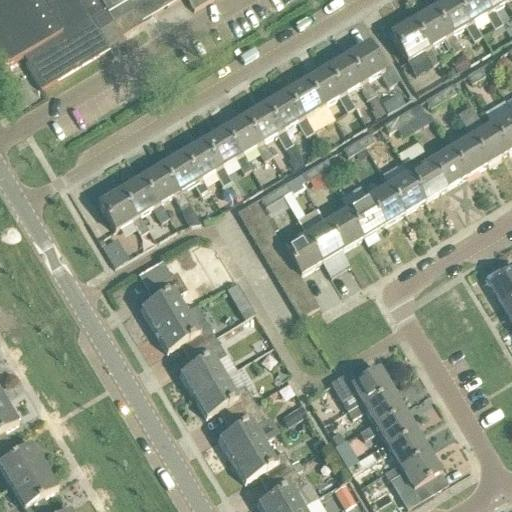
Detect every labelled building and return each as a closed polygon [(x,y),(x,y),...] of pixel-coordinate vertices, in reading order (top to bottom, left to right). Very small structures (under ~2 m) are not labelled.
[(112,29),(94,0),(0,0),(0,69),(0,70),(3,70),(5,71),(11,70),(20,65),(40,97),(123,47),(120,43),(112,29)] [(156,18),(145,0),(94,0),(112,29),(134,16),(141,28),(156,18)] [(145,0),(156,18),(184,2),(193,17),(222,0),(145,0)] [(472,30),(483,23),(492,37),(501,32),(492,18),(492,17),(488,19),(476,0),(459,0),(452,5),(468,32),(471,29),(472,30)] [(492,18),(504,10),(511,22),(511,5),(509,7),(504,0),(476,0),(488,19),(492,17),(492,18)] [(451,42),(463,35),(472,49),(480,44),(472,30),(471,29),(468,32),(452,5),(431,17),(447,44),(451,42)] [(142,30),(141,28),(134,16),(112,29),(120,43),(142,30)] [(431,54),(442,47),(451,62),(459,56),(451,42),(447,44),(431,17),(411,30),(427,57),(431,54)] [(406,69),(422,59),(431,73),(439,69),(431,54),(427,57),(411,30),(390,42),(406,69)] [(366,89),(378,81),(387,95),(395,91),(386,76),(382,78),(366,51),(345,63),(361,91),(365,88),(366,89)] [(456,80),(469,72),(462,61),(450,68),(456,80)] [(345,101),(358,93),(366,107),(374,103),(366,89),(365,88),(361,91),(345,63),(324,75),(341,103),(345,101)] [(470,92),(497,76),(492,67),(465,83),(470,92)] [(324,113),(337,106),(345,120),(353,115),(345,101),(341,103),(324,75),(304,87),(320,115),(324,113)] [(304,126),(316,118),(324,132),(333,127),(324,113),(320,115),(304,87),(283,100),(300,127),(303,125),(304,126)] [(430,116),(455,101),(450,92),(425,107),(430,116)] [(282,138),(295,130),(304,144),(312,140),(304,126),(303,125),(300,127),(283,100),(263,112),(279,140),(282,138)] [(372,117),(380,112),(374,103),(366,107),(372,117)] [(262,150),(275,143),(283,157),(284,156),(291,152),(282,138),(279,140),(263,112),(242,124),(259,152),(262,150)] [(380,112),(372,117),(370,118),(376,128),(386,122),(380,112)] [(456,121),(467,140),(485,172),(508,158),(491,130),(489,127),(488,127),(488,128),(480,132),(470,114),(456,121)] [(503,123),(491,130),(508,158),(511,155),(511,118),(510,114),(508,115),(509,115),(501,120),(503,123)] [(388,140),(414,125),(409,117),(383,132),(388,140)] [(242,162),(254,155),(262,169),(271,164),(262,150),(259,152),(242,124),(222,136),(238,164),(242,162)] [(221,174),(234,167),(242,181),(250,176),(242,162),(238,164),(222,136),(201,149),(217,176),(221,174)] [(462,148),(450,155),(467,183),(485,172),(467,140),(459,144),(462,148)] [(347,166),(373,150),(367,141),(342,157),(347,166)] [(201,186),(213,179),(221,193),(230,188),(221,174),(217,176),(201,149),(181,161),(197,188),(201,186)] [(441,160),(429,167),(446,195),(467,183),(450,155),(448,151),(447,152),(439,157),(441,160)] [(293,177),(302,171),(291,152),(284,156),(290,166),(287,167),(293,177)] [(180,199),(193,191),(201,205),(210,200),(201,186),(197,188),(181,161),(160,173),(176,200),(180,198),(180,199)] [(420,173),(409,179),(425,208),(446,195),(429,167),(427,163),(426,164),(418,169),(420,173)] [(306,189),(331,174),(326,166),(301,181),(306,189)] [(159,211),(172,203),(181,217),(188,213),(180,199),(180,198),(176,200),(160,173),(140,185),(156,213),(159,211)] [(400,185),(388,192),(405,220),(425,208),(409,179),(406,176),(405,176),(406,177),(398,181),(400,185)] [(140,223),(152,215),(160,229),(168,225),(159,211),(156,213),(140,185),(119,198),(135,225),(139,222),(140,223)] [(379,197),(367,204),(384,232),(405,220),(388,192),(386,188),(385,189),(377,194),(379,197)] [(290,199),(291,198),(286,190),(260,205),(265,214),(282,203),(290,199)] [(114,238),(131,228),(139,242),(148,236),(140,223),(139,222),(135,225),(119,198),(98,210),(114,238)] [(297,228),(304,223),(290,199),(282,203),(297,228)] [(358,209),(347,216),(364,244),(384,232),(367,204),(365,200),(364,201),(356,206),(358,209)] [(242,228),(261,217),(256,208),(237,219),(242,228)] [(338,222),(326,229),(343,257),(364,244),(347,216),(345,212),(343,213),(344,213),(336,218),(338,222)] [(189,233),(200,232),(188,213),(181,217),(189,233)] [(248,238),(267,226),(261,217),(242,228),(248,238)] [(317,234),(306,241),(322,269),(343,257),(326,229),(324,225),(323,225),(323,226),(315,230),(317,234)] [(253,247),(273,236),(267,226),(248,238),(253,247)] [(259,257),(278,245),(273,236),(253,247),(259,257)] [(322,269),(306,241),(303,237),(302,238),(294,243),(297,246),(283,254),(284,255),(290,265),(295,274),(300,282),(322,269)] [(265,266),(284,255),(283,254),(278,245),(259,257),(265,266)] [(115,246),(101,254),(108,265),(121,256),(115,246)] [(271,276),(290,265),(284,255),(265,266),(271,276)] [(121,256),(108,265),(113,274),(127,266),(121,256)] [(276,285),(295,274),(290,265),(271,276),(276,285)] [(282,295),(301,284),(300,282),(295,274),(276,285),(282,295)] [(141,315),(155,338),(188,319),(178,303),(187,297),(177,279),(147,296),(154,308),(141,315)] [(511,282),(492,294),(505,315),(511,310),(511,282)] [(288,305),(307,293),(301,284),(282,295),(288,305)] [(293,314),(312,303),(307,293),(288,305),(293,314)] [(318,313),(312,303),(293,314),(299,324),(318,313)] [(196,333),(188,319),(155,338),(168,360),(180,353),(187,364),(216,346),(206,328),(196,333)] [(226,362),(216,346),(187,364),(192,373),(180,381),(193,403),(227,384),(217,368),(226,362)] [(364,415),(392,398),(380,377),(367,385),(360,374),(331,391),(341,407),(355,399),(362,411),(364,415)] [(235,398),(227,384),(193,403),(207,426),(219,418),(226,429),(255,411),(244,393),(235,398)] [(376,436),(404,419),(392,398),(364,415),(362,411),(348,419),(352,427),(366,419),(374,431),(376,436)] [(18,430),(6,409),(0,412),(0,457),(11,451),(4,439),(18,430)] [(265,428),(255,411),(226,429),(231,438),(219,446),(233,469),(266,450),(256,434),(265,428)] [(291,419),(297,429),(307,423),(301,413),(291,419)] [(389,456),(417,439),(404,419),(376,436),(374,431),(360,439),(365,447),(379,439),(386,452),(389,456)] [(269,426),(265,428),(256,434),(266,450),(279,442),(269,426)] [(401,477),(429,460),(417,439),(389,456),(386,452),(372,460),(377,468),(391,460),(399,472),(401,477)] [(335,453),(343,448),(339,440),(331,445),(335,453)] [(274,464),(266,450),(233,469),(246,490),(258,483),(265,494),(294,476),(294,475),(291,471),(284,459),(274,464)] [(0,475),(11,494),(44,475),(31,452),(17,460),(11,451),(0,457),(0,475)] [(414,497),(441,481),(429,460),(401,477),(399,472),(385,481),(390,489),(404,480),(414,497)] [(352,483),(362,477),(357,469),(347,475),(352,483)] [(57,496),(44,475),(11,494),(21,511),(47,511),(43,505),(57,496)] [(296,479),(294,476),(265,494),(270,503),(258,511),(303,511),(295,498),(304,493),(296,479)] [(341,511),(353,511),(355,511),(344,493),(334,498),(341,511)]
